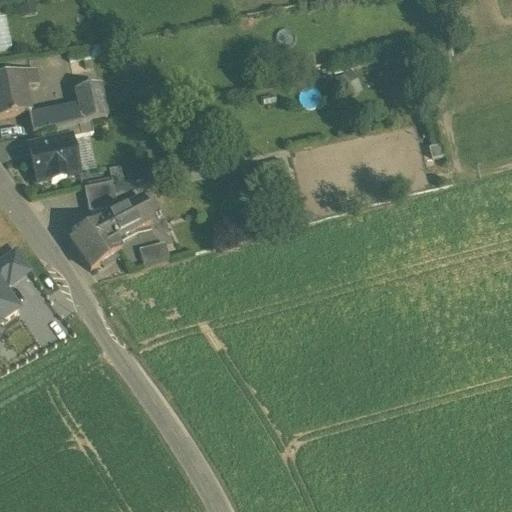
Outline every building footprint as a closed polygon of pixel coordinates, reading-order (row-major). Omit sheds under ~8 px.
[(87,49),(65,55),(68,65),(89,60),(87,49)] [(20,75),(0,79),(0,121),(29,115),(23,89),(33,87),(31,76),(21,78),(20,75)] [(97,79),(73,84),(75,93),(99,87),(97,79)] [(75,93),(74,93),(78,110),(82,126),(90,125),(107,121),(99,87),(75,93)] [(78,110),(29,120),(32,137),(82,126),(78,110)] [(82,126),(55,133),(57,144),(70,141),(93,136),(90,125),(82,126)] [(57,144),(29,150),(36,185),(50,182),(51,186),(65,183),(64,179),(78,176),(70,141),(57,144)] [(112,190),(116,211),(135,202),(131,186),(112,190)] [(111,187),(84,193),(88,217),(116,211),(112,190),(111,187)] [(140,204),(100,225),(69,246),(89,275),(120,254),(115,246),(151,227),(140,204)] [(164,247),(138,254),(144,272),(169,265),(164,247)] [(14,253),(0,263),(0,288),(6,285),(8,289),(29,274),(14,253)] [(0,331),(1,330),(0,329),(0,327),(17,315),(0,291),(0,331)]
